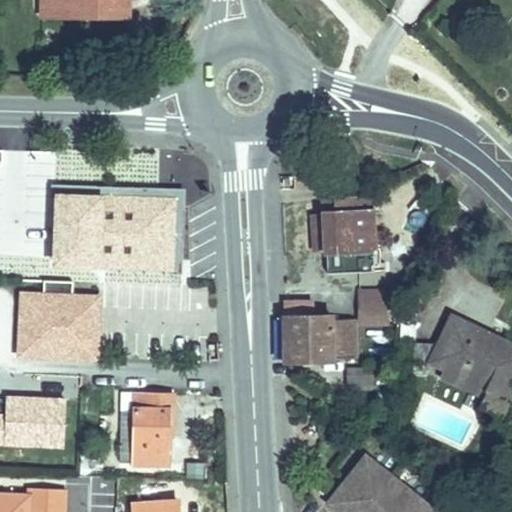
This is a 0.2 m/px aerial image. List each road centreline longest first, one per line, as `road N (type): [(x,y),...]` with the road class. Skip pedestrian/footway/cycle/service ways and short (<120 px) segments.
road 1 (secondary): [(260,511),(246,260)]
road 2 (secondary): [(63,114),(207,122)]
road 3 (secondary): [(193,81),(63,114)]
road 4 (secondary): [(283,120),(414,115)]
road 5 (secondary): [(414,115),(292,70)]
road 6 (secondary): [(223,134),(234,229),(246,260)]
road 7 (secondary): [(246,260),(264,134)]
